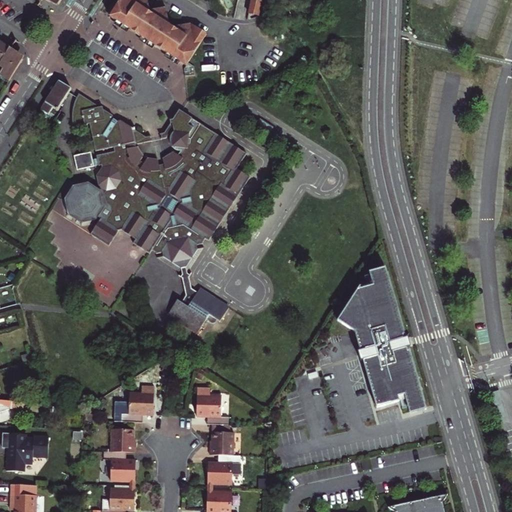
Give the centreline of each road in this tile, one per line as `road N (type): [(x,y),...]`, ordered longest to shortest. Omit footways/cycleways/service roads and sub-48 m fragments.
road 1 (tertiary): [(376,0),(372,105),(380,183),(459,456)]
road 2 (tertiary): [(474,453),(391,156),(391,0)]
road 3 (residential): [(289,511),(301,492),(459,456)]
